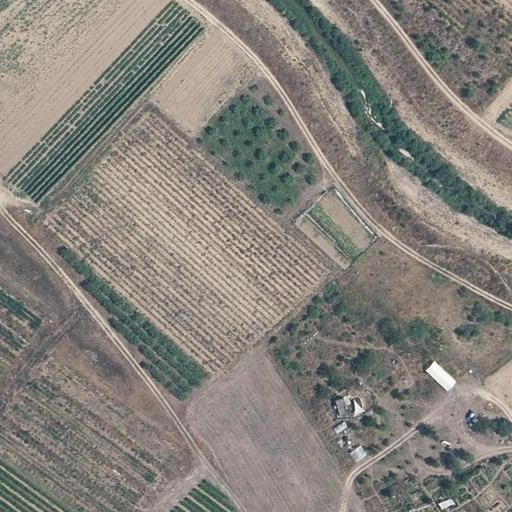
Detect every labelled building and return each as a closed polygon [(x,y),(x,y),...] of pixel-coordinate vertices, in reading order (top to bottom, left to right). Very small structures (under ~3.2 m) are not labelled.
[(34,333),(51,321),(0,284),(0,297),(1,297),(4,299),(9,296),(23,306),(19,311),(27,311),(32,314),(25,323),(24,321),(24,326),(34,333)] [(166,466),(178,450),(48,352),(36,369),(166,466)] [(423,369),(446,389),(455,380),(431,359),(423,369)] [(29,378),(18,394),(152,485),(163,468),(29,378)] [(93,475),(104,461),(13,399),(2,416),(135,507),(145,493),(110,469),(102,481),(93,475)] [(0,451),(93,511),(128,511),(129,511),(0,428),(0,451)] [(354,461),(366,453),(359,443),(348,451),(354,461)]
